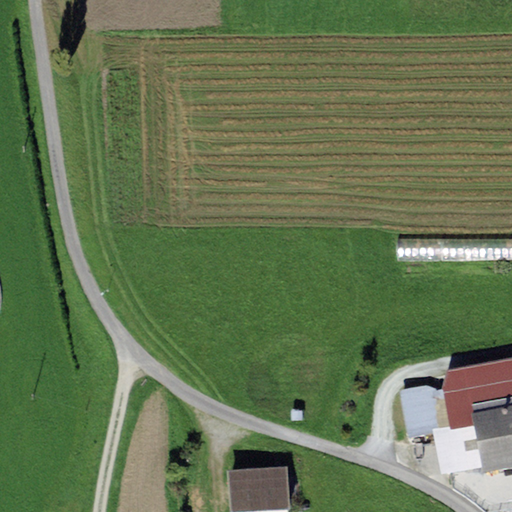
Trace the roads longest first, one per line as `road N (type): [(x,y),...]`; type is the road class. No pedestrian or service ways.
road 1 (unclassified): [(460,511),(419,480),(212,410),(130,353),(87,281),(59,192),(38,0)]
road 2 (track): [(130,353),(99,511)]
